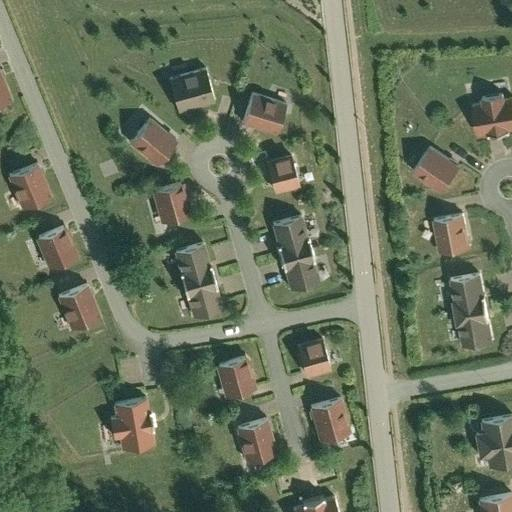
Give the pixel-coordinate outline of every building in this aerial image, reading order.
[(0,68),(0,107),(16,102),(3,67),(0,68)] [(173,80),(183,109),(220,96),(210,67),(173,80)] [(472,99),(477,130),(511,124),(511,84),(485,89),(487,96),(472,99)] [(259,94),(250,121),(284,133),(293,107),(259,94)] [(136,142),(166,163),(182,140),(152,120),(136,142)] [(461,161),(434,139),(414,165),(442,186),(461,161)] [(295,152),(272,161),(282,190),(306,182),(295,152)] [(18,179),(31,210),(55,200),(43,169),(18,179)] [(160,195),(171,226),(195,217),(184,187),(160,195)] [(435,250),(472,247),(468,209),(432,212),(435,250)] [(303,215),(274,224),(285,256),(314,247),(303,215)] [(55,266),(79,258),(68,225),(44,233),(55,266)] [(219,271),(210,240),(183,248),(193,279),(219,271)] [(314,247),(285,256),(295,290),(322,282),(314,247)] [(457,308),(492,301),(483,263),(449,270),(457,308)] [(229,306),(219,271),(193,279),(203,314),(229,306)] [(94,284),(67,294),(79,327),(106,317),(94,284)] [(465,346),(500,339),(492,301),(457,308),(465,346)] [(299,346),(309,375),(333,367),(323,338),(299,346)] [(249,355),(224,362),(234,395),(259,388),(249,355)] [(130,446),(159,445),(156,397),(126,400),(128,413),(118,414),(119,434),(130,434),(130,446)] [(342,397),(315,405),(325,440),(352,432),(342,397)] [(476,429),(477,442),(511,437),(511,410),(482,414),(483,428),(476,429)] [(271,417),(243,425),(252,459),(280,452),(271,417)] [(511,460),(511,437),(477,442),(479,453),(486,452),(487,463),(511,460)] [(482,511),(511,511),(511,488),(481,492),(482,511)] [(345,511),(340,493),(295,505),(296,511),(345,511)]
